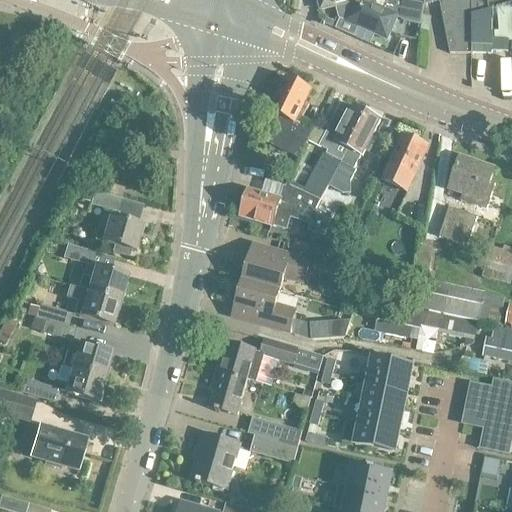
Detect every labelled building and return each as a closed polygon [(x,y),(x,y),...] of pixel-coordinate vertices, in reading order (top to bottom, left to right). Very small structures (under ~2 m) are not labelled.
[(351,5),(350,0),(316,0),(317,0),(321,12),(335,8),(338,17),(349,14),(345,23),(339,20),(339,22),(336,21),(335,24),(325,20),(323,25),(354,39),(358,29),(359,29),(366,12),(361,12),(358,4),(351,5)] [(382,16),(384,11),(375,7),(373,0),(350,0),(351,5),(358,4),(361,12),(366,12),(367,9),(382,16)] [(424,0),(426,6),(440,3),(450,55),(471,55),(471,52),(471,34),(471,18),(471,17),(470,0),(424,0)] [(511,0),(470,0),(471,17),(491,12),(511,6),(511,0)] [(367,9),(366,12),(359,29),(387,42),(398,17),(384,11),(382,16),(367,9)] [(491,12),(471,17),(471,18),(471,34),(471,52),(471,55),(472,55),(472,48),(491,48),(491,12)] [(285,82),(270,114),(281,119),(274,133),(278,134),(271,148),(297,161),(309,135),(298,129),(308,109),(304,106),(310,94),(285,82)] [(324,153),(302,194),(318,202),(326,186),(363,115),(351,109),(348,116),(338,112),(318,149),(324,153)] [(380,124),(363,115),(326,186),(343,196),(351,195),(351,184),(356,172),(354,171),(360,159),(362,160),(365,153),(369,155),(376,141),(372,139),(380,124)] [(427,151),(402,139),(383,180),(408,192),(412,181),(413,181),(427,151)] [(459,161),(448,193),(462,198),(460,203),(486,212),(495,187),(489,185),(493,173),(459,161)] [(106,199),(121,203),(125,188),(110,184),(106,199)] [(285,186),(280,203),(273,228),(287,233),(291,220),(310,227),(308,233),(325,239),(329,227),(316,212),(321,203),(318,202),(302,194),(285,186)] [(273,228),(280,203),(248,194),(240,221),(273,230),(273,228)] [(122,203),(121,203),(106,199),(94,195),(90,209),(118,217),(122,203)] [(440,237),(469,247),(478,219),(450,209),(440,237)] [(102,244),(114,247),(112,254),(129,259),(131,252),(134,253),(141,228),(138,227),(117,221),(109,219),(105,232),(98,230),(94,241),(102,244)] [(339,231),(336,241),(345,243),(348,234),(339,231)] [(88,269),(92,254),(67,247),(62,261),(88,269)] [(511,253),(491,248),(483,277),(510,285),(511,278),(511,253)] [(243,281),(279,292),(283,280),(303,286),(310,263),(281,255),(278,266),(250,258),(243,281)] [(386,277),(347,259),(341,273),(381,290),(386,277)] [(126,280),(88,269),(83,286),(71,282),(70,285),(120,300),(126,280)] [(479,322),(485,295),(419,280),(413,307),(423,310),(479,322)] [(279,292),(243,281),(235,308),(263,316),(260,328),(289,337),(290,335),(294,321),(296,313),(275,307),(279,292)] [(120,300),(70,285),(65,302),(77,306),(73,319),(111,330),(120,300)] [(333,319),(334,304),(319,302),(317,317),(333,319)] [(381,302),(375,334),(409,341),(412,330),(407,329),(410,313),(396,310),(397,307),(393,307),(394,305),(381,302)] [(46,319),(69,326),(72,317),(39,307),(37,316),(46,319)] [(479,322),(423,310),(419,325),(476,335),(479,322)] [(69,326),(46,319),(41,335),(72,345),(76,331),(68,329),(69,326)] [(310,325),(294,321),(290,335),(312,341),(345,341),(350,323),(310,325)] [(511,329),(500,327),(496,343),(487,341),(484,355),(511,360),(511,329)] [(0,342),(5,345),(11,335),(1,330),(0,331),(0,342)] [(264,341),(259,356),(264,358),(264,359),(294,369),(294,367),(318,374),(322,359),(299,353),(300,352),(264,341)] [(225,347),(217,372),(246,381),(246,380),(257,383),(260,372),(264,359),(264,358),(259,356),(225,347)] [(79,348),(74,368),(105,377),(111,357),(79,348)] [(373,359),(368,381),(407,389),(412,367),(373,359)] [(462,359),(460,370),(492,376),(494,368),(488,367),(489,361),(478,359),(477,361),(462,359)] [(335,363),(328,361),(325,372),(332,374),(335,363)] [(105,377),(74,368),(65,398),(96,407),(105,377)] [(246,381),(217,372),(212,388),(216,389),(209,412),(237,420),(247,383),(256,386),(257,383),(246,380),(246,381)] [(332,374),(325,372),(321,384),(329,386),(332,374)] [(28,381),(24,395),(56,404),(60,390),(28,381)] [(368,381),(364,403),(402,411),(407,389),(368,381)] [(493,381),(491,392),(499,394),(501,382),(493,381)] [(30,424),(37,401),(0,389),(0,426),(4,428),(7,417),(30,424)] [(499,394),(491,392),(489,404),(496,406),(499,394)] [(324,404),(316,402),(313,414),(321,416),(324,404)] [(364,403),(359,424),(398,433),(402,411),(364,403)] [(496,406),(489,404),(486,415),(494,417),(496,406)] [(321,416),(313,414),(310,425),(317,427),(321,416)] [(494,417),(486,415),(484,427),(492,429),(494,417)] [(277,446),(281,430),(253,422),(248,438),(255,440),(277,446)] [(398,433),(359,424),(355,446),(393,454),(398,433)] [(492,429),(484,427),(481,439),(489,440),(492,429)] [(296,435),(281,430),(277,446),(292,450),(296,435)] [(511,439),(511,432),(506,432),(503,443),(511,445),(511,439)] [(39,433),(34,450),(49,454),(46,465),(76,474),(86,443),(55,434),(54,437),(39,433)] [(199,457),(191,484),(226,494),(239,450),(201,438),(195,456),(199,457)] [(489,440),(481,439),(479,450),(487,452),(489,440)] [(297,452),(292,450),(277,446),(255,440),(250,456),(292,468),(297,452)] [(511,445),(503,443),(501,455),(509,456),(511,445)] [(348,486),(388,494),(392,473),(353,464),(348,486)] [(304,477),(296,475),(293,486),(301,488),(304,477)] [(344,508),(363,511),(384,511),(388,494),(348,486),(344,508)] [(0,511),(45,511),(0,499),(0,511)] [(253,511),(254,511),(227,504),(224,511),(211,511),(181,503),(177,511),(253,511)]
